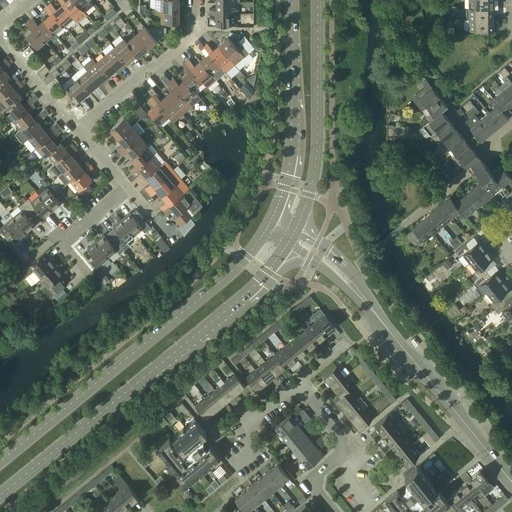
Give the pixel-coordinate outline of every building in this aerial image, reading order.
[(58,0),(62,4),(73,17),(78,22),(87,14),(84,11),(79,6),(74,0),(67,0),(65,1),(64,0),(58,0)] [(93,3),(90,0),(74,0),(79,6),(84,11),(93,3)] [(156,0),(156,9),(161,9),(178,9),(178,0),(156,0)] [(468,0),(469,8),(494,8),(494,0),(468,0)] [(234,13),(234,2),(216,2),(216,9),(209,9),(209,13),(234,13)] [(51,3),(47,5),(64,25),(73,17),(62,4),(56,9),(51,3)] [(44,20),(55,32),(64,25),(47,5),(44,8),(50,15),(44,20)] [(107,20),(116,13),(117,12),(113,8),(104,16),(107,20)] [(494,8),(469,8),(469,19),(494,19),(494,8)] [(178,21),(178,9),(161,9),(161,21),(178,21)] [(234,24),(234,13),(209,13),(209,18),(216,18),(216,24),(234,24)] [(109,23),(113,27),(118,23),(122,19),(118,15),(109,23)] [(32,18),(29,21),(46,40),(55,32),(44,20),(38,25),(32,18)] [(494,30),(494,19),(469,19),(469,30),(494,30)] [(46,40),(29,21),(26,24),(32,30),(26,35),(37,48),(46,40)] [(149,31),(145,27),(136,35),(146,47),(156,39),(157,41),(166,33),(166,27),(153,27),(149,31)] [(137,55),(146,47),(136,35),(127,42),(126,42),(137,55)] [(244,57),(249,53),(238,40),(234,44),(228,37),(218,45),(234,63),(243,55),(244,57)] [(85,43),(82,46),(86,51),(89,48),(88,47),(94,42),(91,38),(85,43)] [(124,39),(115,47),(128,63),(137,55),(126,42),(127,42),(124,39)] [(76,40),(70,45),(73,49),(80,44),(76,40)] [(207,44),(204,46),(220,66),(225,71),(234,63),(218,45),(213,50),(207,44)] [(206,56),(200,61),(211,73),(220,66),(204,46),(201,49),(206,56)] [(115,47),(105,55),(116,67),(119,71),(128,63),(115,47)] [(58,55),(51,61),(55,65),(62,59),(58,55)] [(107,75),(116,67),(105,55),(96,63),(107,75)] [(83,66),(98,83),(107,75),(96,63),(92,58),(83,66)] [(0,83),(6,79),(9,76),(4,70),(13,62),(11,59),(8,61),(0,67),(0,83)] [(189,59),(185,62),(202,81),(207,87),(216,79),(211,73),(200,61),(194,66),(189,59)] [(193,89),(202,81),(185,62),(182,65),(188,71),(182,76),(185,80),(193,89)] [(37,72),(41,77),(49,70),(45,65),(37,72)] [(78,78),(89,91),(98,83),(83,66),(74,74),(78,78)] [(504,67),(501,70),(506,76),(509,73),(504,67)] [(51,72),(55,77),(60,72),(56,68),(51,72)] [(501,70),(497,73),(502,79),(506,76),(501,70)] [(51,72),(43,79),(47,84),(55,77),(51,72)] [(161,76),(167,83),(172,90),(166,95),(182,114),(191,106),(170,81),(164,73),(161,76)] [(247,78),(253,86),(256,75),(254,74),(247,78)] [(502,90),(511,102),(511,82),(506,76),(502,79),(505,81),(499,86),(502,90)] [(78,78),(69,86),(65,89),(72,97),(75,94),(80,99),(89,91),(78,78)] [(173,78),(170,81),(191,106),(201,98),(193,89),(185,80),(179,85),(173,78)] [(0,83),(0,97),(1,98),(20,82),(17,79),(11,85),(6,79),(0,83)] [(23,79),(20,82),(1,98),(0,99),(0,110),(2,113),(5,110),(8,107),(18,100),(21,97),(16,91),(26,82),(23,79)] [(419,97),(427,107),(440,96),(427,80),(423,84),(428,90),(419,97)] [(147,90),(152,96),(168,116),(173,121),(182,114),(166,95),(161,100),(156,95),(158,94),(151,87),(147,90)] [(253,91),(250,87),(246,87),(244,93),(246,96),(253,91)] [(511,112),(508,108),(511,103),(511,102),(502,90),(493,98),(508,117),(511,114),(511,112)] [(32,103),(39,98),(35,93),(28,100),(29,101),(23,106),(18,100),(8,107),(5,110),(13,120),(32,103)] [(159,124),(168,116),(152,96),(149,99),(154,106),(148,111),(159,124)] [(447,105),(440,96),(427,107),(434,116),(441,110),(447,105)] [(499,125),(508,117),(493,98),(489,101),(494,107),(489,112),(499,125)] [(469,99),(466,102),(471,109),(474,105),(469,99)] [(146,113),(137,102),(131,107),(140,118),(146,113)] [(467,111),(471,109),(466,102),(462,105),(467,111)] [(13,120),(21,129),(33,118),(28,112),(35,106),(32,103),(13,120)] [(23,143),(29,138),(41,127),(36,121),(43,115),(44,117),(49,113),(45,108),(33,118),(21,129),(15,134),(23,143)] [(422,125),(430,135),(449,119),(441,110),(434,116),(422,125)] [(490,132),(499,125),(489,112),(479,119),(490,132)] [(470,127),(481,140),(490,132),(479,119),(474,113),(465,121),(470,127)] [(113,131),(118,137),(131,126),(123,117),(104,134),(107,137),(113,131)] [(439,134),(444,139),(456,129),(449,119),(430,135),(433,139),(439,134)] [(41,127),(29,138),(36,147),(60,126),(57,122),(51,127),(52,128),(46,133),(41,127)] [(36,147),(44,156),(57,145),(52,139),(63,130),(60,126),(36,147)] [(139,135),(131,126),(118,137),(124,143),(117,149),(119,152),(139,135)] [(464,138),(456,129),(444,139),(451,148),(464,138)] [(185,135),(189,140),(194,136),(190,131),(185,135)] [(147,145),(139,135),(119,152),(122,155),(129,149),(134,155),(143,147),(144,147),(147,145)] [(464,138),(451,148),(455,154),(449,159),(453,163),(472,147),(464,138)] [(48,153),(55,162),(75,146),(72,143),(65,148),(60,142),(57,145),(44,156),(48,153)] [(58,175),(63,171),(76,161),(71,155),(77,149),(75,146),(55,162),(51,166),(58,175)] [(190,146),(184,150),(188,155),(193,150),(190,146)] [(129,170),(132,173),(151,156),(144,147),(143,147),(134,155),(131,158),(136,164),(129,170)] [(467,167),(470,165),(479,157),(472,147),(453,163),(456,166),(462,162),(467,167)] [(173,157),(178,162),(182,158),(177,153),(173,157)] [(159,165),(151,156),(132,173),(127,177),(130,182),(138,175),(137,174),(141,170),(146,176),(159,165)] [(435,156),(429,161),(432,164),(438,159),(435,156)] [(492,190),(500,183),(501,183),(491,172),(492,172),(486,164),(485,165),(482,161),(479,157),(470,165),(473,169),(482,179),(491,191),(492,190)] [(20,162),(16,158),(7,165),(11,170),(20,162)] [(438,159),(432,164),(435,168),(441,163),(438,159)] [(165,160),(159,165),(146,176),(152,182),(147,186),(146,185),(138,191),(142,196),(147,191),(173,169),(165,160)] [(63,171),(71,181),(90,164),(88,161),(81,167),(76,161),(63,171)] [(93,167),(90,164),(71,181),(79,190),(76,192),(81,199),(92,189),(87,183),(91,179),(86,173),(93,167)] [(501,183),(500,183),(502,185),(511,177),(501,164),(492,172),(491,172),(501,183)] [(173,169),(147,191),(142,196),(146,200),(153,194),(152,193),(157,189),(162,195),(181,179),(173,169)] [(26,180),(31,176),(27,171),(22,175),(26,180)] [(160,206),(163,209),(188,188),(181,179),(162,195),(167,201),(160,206)] [(493,192),(492,190),(491,191),(482,179),(473,187),(483,200),(493,192)] [(48,187),(39,195),(52,210),(61,203),(48,187)] [(473,187),(464,195),(474,208),(483,200),(473,187)] [(2,192),(6,196),(11,192),(8,188),(2,192)] [(188,188),(163,209),(166,213),(172,207),(178,213),(196,198),(188,188)] [(465,215),(474,208),(464,195),(458,199),(453,193),(449,196),(465,215)] [(28,198),(23,202),(32,212),(36,208),(44,217),(52,210),(39,195),(31,201),(28,198)] [(461,218),(465,215),(449,196),(440,204),(451,217),(456,212),(461,218)] [(27,216),(32,212),(23,202),(18,206),(21,210),(13,217),(27,232),(35,225),(27,216)] [(441,224),(451,217),(440,204),(431,211),(441,224)] [(495,215),(499,212),(494,206),(490,208),(495,215)] [(193,214),(187,208),(175,218),(180,225),(193,214)] [(487,211),(492,218),(495,215),(490,208),(487,211)] [(432,232),(441,224),(431,211),(422,219),(432,232)] [(130,212),(122,219),(135,235),(143,228),(146,232),(151,227),(143,218),(138,221),(130,212)] [(18,239),(27,232),(13,217),(0,227),(0,228),(11,241),(16,237),(18,239)] [(127,242),(135,235),(122,219),(113,227),(121,236),(116,240),(125,250),(132,258),(137,254),(127,242)] [(417,245),(432,232),(422,219),(406,232),(417,245)] [(120,254),(125,250),(116,240),(112,244),(104,234),(96,242),(109,257),(117,250),(120,254)] [(458,245),(462,242),(457,236),(453,239),(458,245)] [(450,242),(455,248),(458,245),(453,239),(450,242)] [(469,248),(465,243),(456,251),(460,257),(463,254),(470,262),(486,249),(479,240),(469,248)] [(101,264),(109,257),(96,242),(87,249),(95,258),(90,262),(98,272),(104,267),(101,264)] [(470,262),(477,270),(473,273),(477,278),(482,274),(487,270),(483,265),(493,257),(486,249),(470,262)] [(35,283),(40,279),(56,265),(48,257),(44,253),(20,273),(24,278),(28,275),(35,283)] [(442,263),(446,267),(452,263),(448,258),(442,263)] [(67,279),(56,265),(40,279),(47,287),(43,289),(48,295),(67,279)] [(487,270),(482,274),(477,278),(472,282),(477,287),(480,284),(487,292),(503,279),(496,271),(490,275),(487,270)] [(510,288),(503,279),(487,292),(494,300),(490,303),(494,308),(504,300),(500,295),(510,288)] [(54,296),(59,301),(67,294),(62,288),(54,296)] [(310,295),(304,299),(308,304),(313,299),(310,295)] [(22,296),(17,300),(22,305),(27,302),(22,296)] [(502,310),(508,318),(511,315),(511,301),(508,305),(504,300),(494,308),(498,313),(502,310)] [(300,303),(294,308),(298,312),(304,307),(300,303)] [(290,311),(285,316),(288,320),(293,315),(290,311)] [(319,317),(315,321),(315,322),(325,334),(335,326),(325,314),(320,318),(319,317)] [(280,319),(275,324),(278,328),(284,323),(280,319)] [(309,325),(305,329),(306,330),(315,342),(325,334),(315,322),(310,326),(309,325)] [(271,327),(265,332),(268,336),(274,331),(271,327)] [(299,333),(295,337),(296,338),(306,350),(315,342),(306,330),(300,335),(299,333)] [(261,335),(255,340),(259,344),(264,339),(261,335)] [(290,341),(285,345),(286,346),(296,358),(306,350),(296,338),(291,342),(290,341)] [(251,343),(246,348),(249,352),(254,347),(251,343)] [(280,350),(275,353),(276,354),(286,366),(296,358),(286,346),(281,351),(280,350)] [(241,351),(236,356),(239,360),(245,355),(241,351)] [(270,357),(266,361),(267,362),(276,374),(286,366),(276,354),(271,359),(270,357)] [(360,354),(356,357),(360,363),(364,360),(360,354)] [(220,355),(214,360),(218,364),(223,359),(220,355)] [(260,366),(256,369),(257,371),(266,382),(276,374),(267,362),(261,367),(260,366)] [(210,363),(204,368),(208,372),(213,368),(210,363)] [(368,364),(364,367),(368,373),(372,370),(368,364)] [(337,366),(324,377),(331,386),(343,376),(339,371),(340,370),(337,366)] [(200,371),(195,376),(198,380),(204,376),(200,371)] [(250,374),(246,377),(256,390),(266,382),(257,371),(251,375),(250,374)] [(229,377),(224,382),(225,383),(235,394),(245,386),(236,374),(230,379),(229,377)] [(376,374),(372,377),(376,382),(380,379),(376,374)] [(343,376),(331,386),(339,396),(348,389),(349,389),(352,387),(347,382),(349,381),(344,375),(343,376)] [(190,379),(185,384),(188,388),(194,384),(190,379)] [(219,386),(215,389),(216,391),(225,402),(235,394),(225,383),(220,387),(219,386)] [(384,384),(380,387),(384,392),(388,389),(384,384)] [(339,396),(335,400),(343,409),(355,399),(350,394),(351,393),(349,389),(348,389),(339,396)] [(210,394),(205,397),(206,399),(215,410),(225,402),(216,391),(211,395),(210,394)] [(392,394),(388,397),(392,402),(396,399),(392,394)] [(355,399),(343,409),(351,420),(363,410),(359,405),(360,404),(356,398),(355,399)] [(200,402),(195,406),(206,418),(215,410),(206,399),(201,403),(200,402)] [(411,403),(407,406),(411,411),(415,408),(411,403)] [(363,410),(351,420),(359,429),(371,420),(367,414),(368,413),(364,409),(363,410)] [(170,411),(165,415),(170,421),(175,417),(170,411)] [(419,412),(415,416),(419,421),(423,418),(419,412)] [(275,425),(273,427),(274,429),(276,427),(281,433),(296,421),(289,413),(275,425)] [(388,414),(375,424),(382,434),(394,424),(390,419),(391,418),(388,414)] [(163,417),(159,420),(163,426),(168,422),(163,417)] [(415,417),(409,422),(413,426),(418,421),(415,417)] [(179,432),(173,437),(183,450),(201,435),(206,431),(196,419),(184,428),(185,429),(180,433),(179,432)] [(309,419),(303,423),(306,427),(312,422),(309,419)] [(394,424),(382,434),(390,444),(402,434),(403,433),(407,430),(399,420),(395,423),(394,424)] [(296,421),(281,433),(287,440),(284,442),(286,443),(302,429),(296,421)] [(312,422),(306,427),(309,430),(314,425),(312,422)] [(427,422),(423,425),(427,431),(431,428),(427,422)] [(427,431),(418,438),(420,441),(423,441),(425,439),(430,445),(435,441),(440,438),(435,432),(431,428),(427,431)] [(302,429),(286,443),(286,444),(289,442),(295,449),(309,437),(302,429)] [(402,434),(390,444),(398,452),(399,454),(401,452),(411,444),(406,439),(407,438),(403,433),(402,434)] [(322,434),(316,439),(319,442),(325,438),(322,434)] [(169,437),(157,447),(161,452),(166,459),(167,458),(171,462),(170,463),(176,470),(188,461),(181,452),(180,451),(169,437)] [(309,437),(295,449),(297,452),(300,456),(298,458),(299,459),(307,452),(316,445),(309,437)] [(325,438),(319,442),(321,446),(327,441),(325,438)] [(401,452),(399,454),(407,464),(419,455),(415,449),(416,448),(412,443),(411,444),(401,452)] [(307,452),(299,459),(299,460),(302,458),(308,465),(322,453),(322,452),(316,445),(307,452)] [(202,452),(176,474),(180,479),(182,481),(186,486),(197,477),(196,476),(201,472),(202,473),(208,468),(207,466),(212,463),(213,464),(220,458),(215,452),(210,446),(202,452)] [(317,461),(324,455),(323,453),(315,460),(317,461)] [(434,453),(429,456),(434,462),(439,458),(434,453)] [(144,458),(139,462),(144,467),(149,463),(144,458)] [(277,463),(269,470),(280,484),(289,477),(277,463)] [(111,464),(106,469),(109,473),(114,468),(111,464)] [(416,466),(405,476),(409,481),(424,499),(435,489),(436,489),(430,482),(429,483),(425,478),(426,478),(417,466),(416,466)] [(448,469),(443,473),(447,478),(452,475),(448,469)] [(480,469),(470,478),(480,490),(485,485),(486,486),(491,482),(480,469)] [(269,470),(260,477),(271,491),(280,484),(269,470)] [(101,472),(96,477),(99,481),(104,477),(101,472)] [(119,473),(113,478),(121,489),(117,492),(118,493),(128,505),(138,496),(127,484),(119,473)] [(223,474),(218,479),(221,483),(227,479),(223,474)] [(160,475),(155,480),(159,484),(164,480),(160,475)] [(260,477),(252,484),(263,498),(271,491),(260,477)] [(470,478),(461,486),(470,497),(475,493),(476,494),(481,491),(480,490),(470,478)] [(215,479),(210,483),(215,489),(220,485),(215,479)] [(91,480),(86,485),(89,489),(95,484),(91,480)] [(406,490),(401,494),(414,511),(418,511),(416,509),(437,492),(435,489),(424,499),(409,481),(407,482),(406,490)] [(211,484),(206,489),(209,493),(215,489),(211,484)] [(252,484),(244,491),(255,505),(263,498),(252,484)] [(452,496),(447,500),(449,502),(457,511),(462,511),(474,502),(470,497),(461,486),(451,494),(452,496)] [(82,488),(76,493),(79,497),(85,492),(82,488)] [(397,490),(385,500),(391,507),(392,506),(396,510),(395,511),(414,511),(401,494),(397,490)] [(437,492),(416,509),(418,511),(434,511),(437,510),(438,511),(449,502),(447,500),(441,492),(439,490),(437,492)] [(244,491),(235,498),(236,499),(245,511),(246,511),(255,505),(244,491)] [(112,496),(107,500),(108,501),(117,511),(118,511),(128,505),(118,493),(113,497),(112,496)] [(72,496),(66,501),(70,505),(75,500),(72,496)] [(102,504),(98,508),(99,509),(101,511),(117,511),(108,501),(103,505),(102,504)] [(288,501),(284,504),(287,509),(289,511),(295,508),(292,504),(292,505),(288,501)] [(498,501),(492,505),(495,509),(501,505),(498,501)] [(312,511),(305,503),(294,511),(312,511)]
